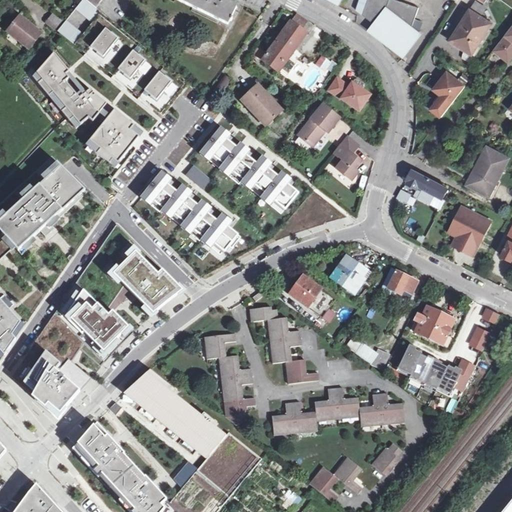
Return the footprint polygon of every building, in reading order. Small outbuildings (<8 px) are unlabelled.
[(143,47),(84,0),(83,0),(58,32),(164,117),(178,100),(190,85),(143,47)] [(87,0),(87,1),(98,10),(105,0),(87,0)] [(178,0),(230,24),(232,20),(233,21),(235,18),(233,17),(238,7),(225,1),(225,0),(178,0)] [(369,0),(365,14),(377,23),(385,30),(382,33),(408,53),(423,34),(414,27),(421,7),(400,0),(369,0)] [(475,1),(472,6),(484,12),(486,7),(475,1)] [(54,30),(63,19),(53,11),(44,22),(54,30)] [(471,12),(452,41),(466,49),(474,54),(492,25),(471,12)] [(295,18),(292,23),(304,31),(308,24),(296,16),(295,18)] [(20,17),(9,30),(22,40),(20,43),(29,50),(41,35),(20,17)] [(279,73),(281,70),(290,58),(307,34),(304,31),(292,23),(263,62),(279,73)] [(406,55),(408,53),(382,33),(385,30),(377,23),(373,29),(406,55)] [(511,27),(494,50),(510,62),(511,58),(511,27)] [(474,54),(466,49),(465,52),(463,58),(472,63),(476,56),(474,54)] [(67,76),(71,73),(55,54),(37,75),(43,81),(39,85),(50,98),(54,94),(56,96),(67,109),(62,113),(69,121),(73,117),(75,119),(81,126),(89,119),(94,123),(107,105),(96,96),(94,97),(93,95),(94,94),(91,90),(80,99),(66,83),(70,80),(67,76)] [(314,66),(328,75),(336,64),(322,55),(314,66)] [(290,58),(281,70),(287,74),(295,61),(290,58)] [(443,117),(466,86),(449,73),(436,90),(441,94),(438,98),(440,100),(433,110),(443,117)] [(289,79),(295,83),(298,78),(292,74),(289,79)] [(339,80),(331,94),(361,113),(371,97),(354,85),(351,88),(339,80)] [(284,112),(259,87),(246,100),(258,113),(255,116),(267,128),(284,112)] [(330,136),(342,121),(325,106),(300,137),(315,150),(328,134),(330,136)] [(134,126),(116,111),(91,142),(101,150),(98,155),(111,165),(115,159),(120,163),(139,138),(131,131),(134,126)] [(221,131),(201,155),(211,163),(214,159),(224,166),(222,168),(231,176),(235,172),(245,180),(241,184),(251,191),(254,187),(264,195),(262,197),(271,205),(275,201),(285,209),(298,193),(287,184),(284,189),(281,187),(289,179),(282,173),(277,179),(267,171),(263,175),(261,174),(268,165),(261,159),(258,164),(247,155),(244,160),(241,158),(248,149),(242,144),(237,150),(227,142),(223,147),(221,145),(228,136),(221,131)] [(361,148),(350,139),(337,156),(345,162),(338,171),(354,183),(361,174),(357,172),(363,163),(355,156),(361,148)] [(489,196),(507,158),(485,147),(474,169),(477,171),(470,187),(489,196)] [(0,206),(0,231),(15,248),(19,253),(41,233),(47,239),(56,230),(53,227),(88,194),(70,175),(53,159),(0,206)] [(186,176),(189,179),(197,169),(194,167),(186,176)] [(197,169),(189,179),(204,190),(212,181),(197,169)] [(415,171),(408,183),(423,191),(419,197),(431,203),(436,194),(444,199),(449,188),(415,171)] [(162,174),(142,198),(152,206),(155,202),(165,209),(163,211),(173,219),(176,215),(186,223),(183,227),(192,235),(195,231),(205,238),(203,240),(212,248),(216,244),(225,252),(230,247),(233,249),(242,238),(228,228),(225,232),(223,231),(230,222),(223,216),(218,222),(208,214),(204,219),(202,217),(209,208),(202,203),(199,207),(188,198),(185,203),(183,201),(190,192),(183,187),(178,193),(168,185),(164,190),(162,188),(169,179),(162,174)] [(417,198),(405,192),(401,198),(413,204),(417,198)] [(476,214),(463,207),(462,209),(475,216),(476,214)] [(460,248),(474,255),(491,221),(476,214),(475,216),(462,209),(450,232),(459,236),(464,239),(460,248)] [(123,254),(134,244),(141,252),(139,254),(157,272),(162,268),(117,224),(11,377),(31,393),(32,390),(22,381),(44,349),(63,365),(68,359),(71,361),(84,343),(61,320),(79,294),(83,290),(106,313),(124,285),(120,281),(116,284),(106,273),(116,264),(118,267),(127,258),(123,254)] [(511,227),(507,238),(510,239),(503,254),(511,259),(511,227)] [(0,262),(15,248),(0,231),(0,363),(25,328),(1,301),(5,296),(0,290),(0,262)] [(459,236),(454,245),(460,248),(464,239),(459,236)] [(124,285),(134,296),(154,315),(184,292),(162,268),(157,272),(139,254),(141,252),(134,244),(123,254),(127,258),(118,267),(116,264),(106,273),(116,284),(120,281),(124,285)] [(349,258),(348,257),(332,279),(344,287),(355,295),(370,274),(362,268),(363,265),(350,256),(349,258)] [(392,291),(403,296),(405,292),(414,296),(420,283),(393,271),(383,290),(391,294),(392,291)] [(300,278),(289,294),(323,319),(336,301),(304,277),(302,279),(300,278)] [(79,294),(61,320),(84,343),(104,363),(134,331),(113,311),(108,316),(106,313),(83,290),(79,294)] [(412,301),(414,296),(405,292),(403,296),(412,301)] [(259,293),(253,298),(256,302),(262,297),(259,293)] [(419,315),(416,321),(420,323),(416,332),(447,348),(454,332),(453,331),(458,321),(453,318),(454,316),(433,305),(431,309),(428,307),(423,317),(419,315)] [(250,319),(267,318),(272,318),(272,311),(271,306),(250,307),(250,319)] [(488,309),(484,318),(497,324),(501,315),(488,309)] [(267,318),(269,340),(300,338),(299,331),(287,331),(286,317),(278,318),(272,318),(267,318)] [(412,330),(416,332),(420,323),(416,321),(412,330)] [(492,334),(479,328),(471,345),(484,351),(492,334)] [(203,357),(215,356),(222,355),(221,340),(232,338),(231,332),(200,335),(203,357)] [(356,352),(357,352),(362,346),(363,347),(366,344),(367,342),(358,335),(349,346),(356,352)] [(300,345),(300,338),(269,340),(270,362),(285,361),(289,361),(288,347),(300,345)] [(357,352),(373,364),(379,353),(366,344),(363,347),(362,346),(357,352)] [(422,353),(416,350),(417,349),(410,345),(398,370),(411,376),(410,378),(437,390),(438,389),(451,395),(455,387),(461,375),(469,379),(470,380),(476,367),(463,361),(459,369),(456,367),(455,369),(449,366),(448,368),(441,365),(442,363),(428,356),(427,358),(421,355),(422,353)] [(44,349),(22,381),(32,390),(31,393),(30,396),(43,406),(46,402),(57,412),(78,390),(90,377),(71,361),(68,359),(63,365),(44,349)] [(379,353),(373,364),(382,369),(389,354),(381,349),(379,353)] [(234,354),(222,355),(215,356),(218,377),(249,373),(248,366),(236,366),(234,354)] [(285,361),(286,383),(315,381),(315,373),(302,374),(301,360),(289,361),(285,361)] [(209,456),(210,457),(227,437),(215,427),(202,417),(176,396),(162,385),(165,382),(151,371),(128,391),(129,392),(209,456)] [(249,373),(218,377),(221,398),(222,398),(239,396),(238,383),(250,381),(249,373)] [(461,375),(455,387),(463,391),(469,379),(461,375)] [(178,393),(165,382),(162,385),(176,396),(178,393)] [(337,420),(335,389),(327,390),(327,401),(314,403),(315,412),(316,421),(337,420)] [(359,417),(359,407),(357,398),(343,400),(341,389),(335,389),(337,420),(359,417)] [(129,392),(126,395),(207,459),(209,456),(129,392)] [(380,395),(383,425),(404,423),(401,404),(388,405),(386,394),(380,395)] [(239,396),(222,398),(224,411),(221,415),(234,425),(241,415),(240,403),(252,402),(251,395),(239,396)] [(359,407),(359,417),(360,427),(383,425),(380,395),(372,395),(373,407),(359,407)] [(451,398),(446,411),(454,413),(458,401),(451,398)] [(316,421),(315,412),(301,413),(300,402),(293,403),(295,433),(317,431),(316,421)] [(295,433),(293,403),(284,403),(285,415),(271,416),(273,435),(295,433)] [(116,404),(111,410),(117,416),(122,409),(116,404)] [(218,425),(205,414),(202,417),(215,427),(218,425)] [(98,423),(73,451),(128,511),(163,511),(170,504),(146,478),(145,479),(124,456),(125,455),(108,437),(109,436),(98,423)] [(218,511),(262,460),(229,434),(227,437),(210,457),(199,470),(182,489),(170,504),(163,511),(218,511)] [(387,448),(372,465),(385,476),(400,459),(398,458),(403,453),(400,451),(394,445),(392,444),(388,448),(387,448)] [(347,458),(334,475),(336,476),(355,492),(360,486),(350,479),(360,467),(347,458)] [(199,470),(189,463),(174,480),(182,489),(199,470)] [(336,476),(334,475),(322,465),(308,483),(331,502),(336,495),(327,488),(336,476)] [(61,511),(37,486),(14,511),(61,511)] [(297,496),(292,502),(296,505),(301,499),(297,496)] [(291,503),(286,509),(289,511),(290,511),(295,506),(291,503)]
